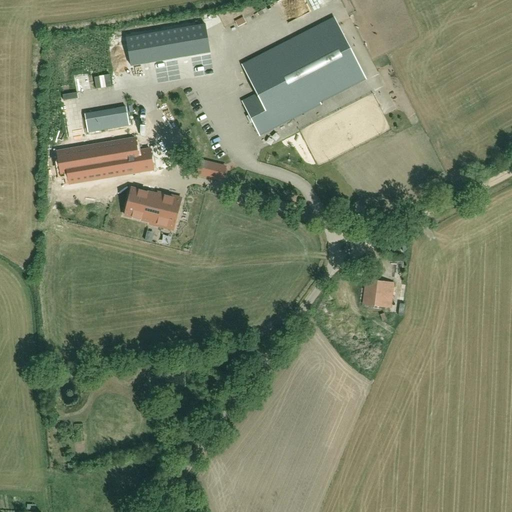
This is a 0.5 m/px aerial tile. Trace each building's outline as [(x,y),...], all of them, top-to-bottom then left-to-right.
[(260,136),(261,135),(274,128),(321,104),(320,103),(346,89),(365,79),(334,18),(242,65),(257,94),(242,102),(249,115),(253,122),(260,136)] [(127,38),(131,66),(210,54),(206,26),(127,38)] [(71,74),(73,91),(90,89),(89,73),(71,74)] [(92,89),(104,87),(102,74),(90,76),(92,89)] [(88,132),(129,125),(126,108),(85,115),(88,132)] [(71,174),(73,183),(157,170),(154,149),(141,151),(139,138),(61,151),(65,175),(71,174)] [(198,177),(217,181),(221,166),(201,161),(198,177)] [(157,196),(158,193),(157,193),(157,195),(131,189),(125,215),(150,222),(149,224),(173,230),(181,199),(168,195),(168,196),(169,196),(168,198),(157,196)] [(143,230),(141,239),(147,241),(149,232),(143,230)] [(363,305),(390,308),(393,283),(366,280),(363,305)]
